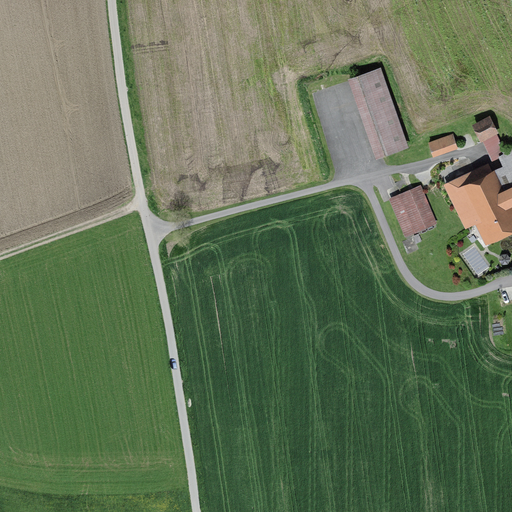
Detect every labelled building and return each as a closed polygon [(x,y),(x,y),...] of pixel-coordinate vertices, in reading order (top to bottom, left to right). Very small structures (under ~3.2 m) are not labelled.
[(378,69),(356,77),(383,154),(404,146),(378,69)] [(488,121),(478,126),(482,135),(493,130),(488,121)] [(453,135),(429,142),(432,151),(455,143),(453,135)] [(511,150),(501,156),(505,164),(507,162),(511,173),(511,186),(502,192),(492,172),(491,173),(487,165),(446,184),(460,213),(468,210),(465,203),(472,200),(489,234),(511,223),(511,212),(508,204),(511,201),(511,150)] [(435,222),(420,187),(391,200),(405,234),(435,222)] [(181,248),(199,243),(195,227),(177,232),(181,248)]
